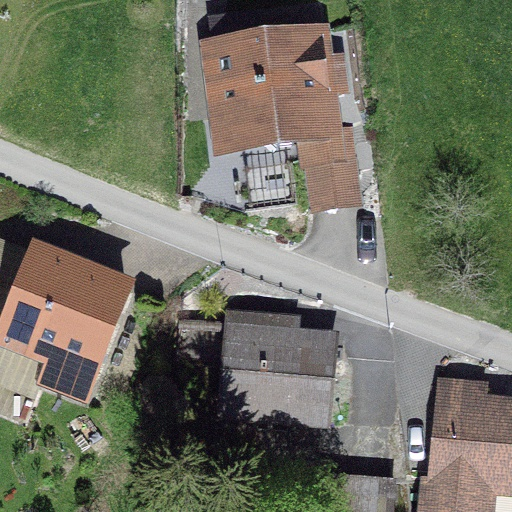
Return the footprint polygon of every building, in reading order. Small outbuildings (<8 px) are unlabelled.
[(289,149),(298,148),(301,164),(337,160),(329,97),(342,95),(337,61),(318,63),(315,36),(207,50),(217,127),(253,122),(262,129),(263,142),(275,151),(289,149)] [(0,343),(90,379),(123,295),(30,258),(0,333),(0,343)] [(225,334),(217,419),(323,429),(330,343),(283,340),(285,327),(264,325),(263,338),(225,334)] [(511,411),(480,408),(481,395),(439,390),(429,487),(430,487),(427,511),(478,511),(481,492),(511,494),(511,411)] [(170,466),(198,468),(200,446),(171,444),(170,466)] [(316,511),(388,511),(391,487),(319,482),(316,511)]
